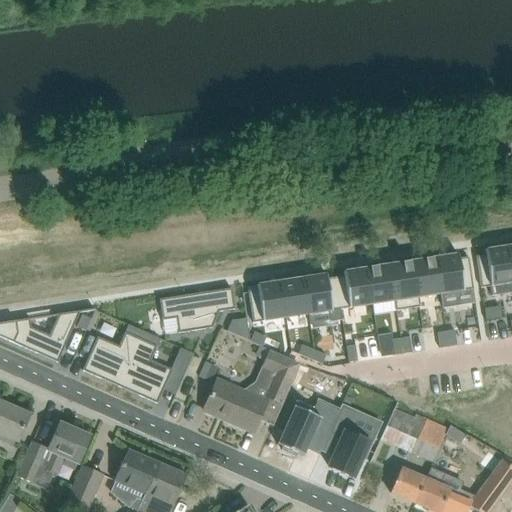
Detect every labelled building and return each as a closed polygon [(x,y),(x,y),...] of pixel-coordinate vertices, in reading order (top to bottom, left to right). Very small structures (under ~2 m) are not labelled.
[(485,255),(476,257),(480,289),(511,283),(511,274),(508,247),(484,250),(485,255)] [(458,255),(434,258),(440,295),(473,290),(468,258),(458,259),(458,255)] [(434,258),(411,262),(417,298),(440,295),(434,258)] [(411,262),(389,265),(395,302),(417,298),(411,262)] [(389,265),(366,269),(372,305),(395,302),(389,265)] [(344,277),(335,278),(340,310),(372,305),(366,269),(343,272),(344,277)] [(326,275),(302,278),(308,315),(340,310),(335,278),(327,280),(326,275)] [(302,278),(280,282),(285,319),(308,315),(302,278)] [(257,290),(247,292),(252,324),(285,319),(280,282),(256,285),(257,290)] [(197,294),(159,300),(162,321),(176,319),(178,334),(212,329),(218,312),(234,310),(231,291),(202,296),(202,297),(197,298),(197,294)] [(28,319),(0,323),(0,338),(37,354),(39,351),(43,353),(43,354),(58,361),(80,312),(58,315),(57,318),(48,336),(30,328),(28,319)] [(81,316),(76,328),(85,332),(90,320),(81,316)] [(231,321),(227,331),(238,337),(249,342),(246,319),(231,321)] [(131,328),(127,337),(139,342),(143,333),(131,328)] [(454,331),(445,332),(448,348),(456,346),(454,331)] [(253,332),(250,341),(262,346),(266,337),(253,332)] [(445,332),(437,334),(439,349),(448,348),(445,332)] [(143,333),(139,342),(151,348),(155,339),(143,333)] [(96,340),(81,374),(100,382),(101,378),(105,380),(105,381),(119,388),(139,343),(123,336),(117,350),(96,340)] [(409,338),(400,339),(403,355),(411,353),(409,338)] [(400,339),(392,340),(394,356),(403,355),(400,339)] [(139,343),(119,388),(133,394),(134,393),(138,395),(136,398),(155,407),(170,373),(149,364),(155,350),(139,343)] [(301,346),(298,355),(310,360),(314,351),(301,346)] [(355,346),(346,347),(348,363),(357,362),(355,346)] [(179,349),(170,370),(183,376),(192,355),(179,349)] [(314,351),(310,360),(322,365),(326,356),(314,351)] [(262,368),(275,374),(263,401),(216,380),(203,411),(252,433),(258,419),(273,425),(284,402),(282,401),(298,365),(269,352),(262,368)] [(198,377),(210,382),(216,367),(205,362),(198,377)] [(511,421),(432,383),(419,409),(511,453),(511,421)] [(291,411),(282,431),(288,434),(286,437),(301,444),(303,440),(309,443),(320,418),(332,424),(341,405),(345,396),(323,387),(319,396),(297,386),(287,409),(291,411)] [(0,433),(17,441),(28,416),(0,403),(0,433)] [(332,424),(320,451),(333,457),(328,468),(352,478),(365,450),(368,452),(375,436),(350,425),(355,412),(341,405),(332,424)] [(411,453),(433,462),(441,444),(439,443),(445,427),(415,414),(413,418),(394,409),(386,426),(417,439),(411,453)] [(17,477),(32,484),(39,468),(55,476),(63,457),(78,463),(89,438),(58,424),(47,449),(32,442),(17,477)] [(125,509),(131,511),(138,511),(159,464),(127,450),(119,469),(113,482),(114,482),(109,493),(125,509)] [(469,506),(477,511),(487,511),(511,479),(511,468),(503,461),(469,506)] [(170,511),(178,494),(186,476),(159,464),(138,511),(139,511),(170,511)] [(64,504),(85,511),(87,511),(103,476),(81,466),(64,504)] [(390,493),(414,504),(425,480),(400,469),(390,493)] [(425,480),(414,504),(433,511),(449,511),(457,493),(425,480)]
